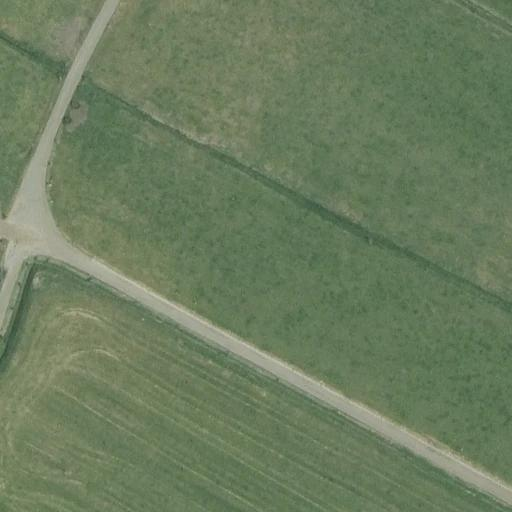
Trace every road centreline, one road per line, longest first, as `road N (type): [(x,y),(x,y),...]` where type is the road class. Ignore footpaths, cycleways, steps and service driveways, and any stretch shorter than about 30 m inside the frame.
road 1 (track): [(24,234),(511,501)]
road 2 (track): [(112,0),(71,76),(30,186),(0,315)]
